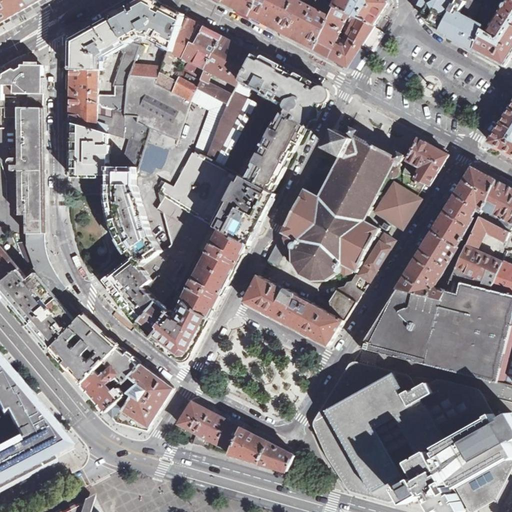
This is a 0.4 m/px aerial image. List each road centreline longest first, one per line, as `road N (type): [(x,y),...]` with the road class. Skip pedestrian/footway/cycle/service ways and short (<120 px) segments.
road 1 (residential): [(192,385),(131,338),(68,261),(60,223),(66,14)]
road 2 (residential): [(335,363),(470,150)]
road 3 (residential): [(351,87),(233,306)]
road 4 (unclassified): [(378,511),(152,451)]
road 5 (residential): [(192,385),(291,433),(335,363)]
road 6 (residential): [(186,0),(351,87)]
road 7 (unclassified): [(120,441),(0,306)]
road 8 (unclassified): [(0,330),(111,459)]
road 9 (unclassified): [(141,469),(295,511)]
road 10 (residential): [(351,87),(470,150)]
